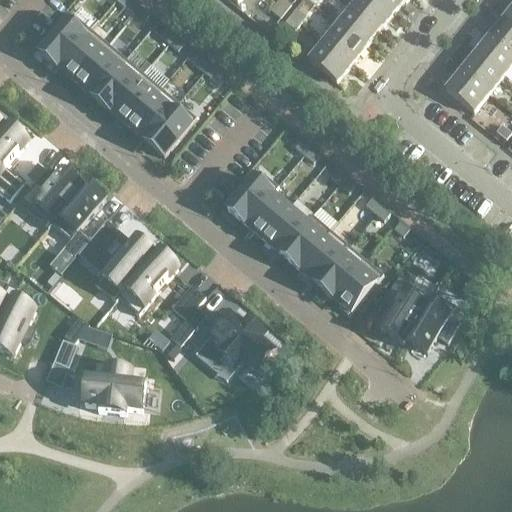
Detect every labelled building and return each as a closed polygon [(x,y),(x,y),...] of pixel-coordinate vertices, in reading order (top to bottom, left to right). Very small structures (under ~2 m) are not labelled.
[(396,15),(376,0),(361,0),(353,10),(381,33),(396,15)] [(407,0),(376,0),(396,15),(407,0)] [(287,16),(293,9),(282,1),(277,7),(287,16)] [(131,3),(125,11),(134,19),(140,11),(131,3)] [(287,16),(277,7),(271,15),(282,23),(287,16)] [(381,33),(353,10),(339,28),(367,51),(381,33)] [(140,11),(134,19),(143,26),(150,19),(140,11)] [(308,21),(297,13),(292,19),(302,28),(308,21)] [(73,19),(41,57),(59,73),(59,72),(91,34),(73,19)] [(302,28),(292,19),(286,26),(297,35),(302,28)] [(511,28),(505,23),(490,40),(511,58),(511,28)] [(367,51),(339,28),(324,46),(352,68),(367,51)] [(167,32),(160,40),(169,48),(176,40),(167,32)] [(91,34),(59,72),(77,87),(109,49),(91,34)] [(176,40),(169,48),(179,55),(185,48),(176,40)] [(511,70),(511,58),(490,40),(476,58),(504,81),(511,70)] [(352,68),(324,46),(309,64),(337,87),(352,68)] [(109,49),(77,87),(94,102),(126,64),(109,49)] [(504,81),(476,58),(461,76),(489,99),(504,81)] [(202,61),(195,69),(204,77),(211,69),(202,61)] [(94,102),(111,116),(112,116),(144,78),(126,64),(94,102)] [(211,69),(204,77),(214,84),(220,77),(211,69)] [(489,99),(461,76),(446,94),(474,117),(489,99)] [(144,78),(112,116),(129,131),(161,93),(144,78)] [(161,93),(129,131),(147,146),(146,146),(179,108),(161,93)] [(179,108),(146,146),(165,161),(197,123),(179,108)] [(508,144),(511,139),(511,124),(509,122),(497,136),(508,144)] [(29,148),(9,129),(6,133),(0,140),(0,198),(10,206),(26,187),(18,180),(16,181),(7,173),(29,148)] [(302,144),(295,152),(305,160),(311,152),(302,144)] [(311,152),(305,160),(314,167),(320,160),(311,152)] [(40,162),(24,181),(34,188),(49,170),(44,166),(40,162)] [(337,173),(331,181),(340,189),(346,181),(337,173)] [(37,186),(21,204),(31,212),(28,216),(48,234),(52,230),(82,191),(62,175),(46,194),(37,186)] [(260,176),(228,214),(246,229),(278,191),(260,176)] [(346,181),(340,189),(349,196),(355,189),(346,181)] [(82,191),(52,230),(71,246),(66,253),(75,261),(90,242),(81,234),(106,205),(85,187),(82,191)] [(278,191),(246,229),(263,243),(289,213),(273,199),(279,192),(278,191)] [(372,202),(366,210),(375,218),(381,210),(372,202)] [(381,210),(375,218),(384,225),(390,217),(381,210)] [(289,213),(263,243),(264,244),(281,258),(307,228),(290,213),(289,213)] [(107,225),(92,244),(101,252),(117,233),(107,225)] [(401,226),(394,234),(404,241),(410,233),(401,226)] [(281,258),(281,259),(298,273),(299,273),(325,242),(324,242),(307,228),(281,258)] [(325,242),(299,273),(316,288),(348,250),(347,249),(341,256),(325,242)] [(134,243),(95,289),(116,307),(120,303),(154,260),(134,243)] [(316,288),(333,303),(334,302),(334,303),(366,265),(366,264),(348,250),(316,288)] [(154,260),(120,303),(140,320),(178,274),(157,256),(154,260)] [(366,265),(334,303),(342,309),(339,311),(348,319),(350,316),(352,318),(384,280),(366,265)] [(390,320),(381,335),(404,349),(406,345),(430,302),(409,289),(411,287),(400,280),(384,306),(395,312),(390,320)] [(0,304),(0,332),(13,305),(18,295),(9,290),(2,305),(0,304)] [(192,290),(173,313),(187,325),(197,314),(207,302),(202,298),(192,290)] [(430,302),(406,345),(428,358),(437,342),(448,348),(460,328),(450,322),(456,312),(433,298),(430,302)] [(13,305),(0,332),(0,355),(14,362),(22,347),(29,350),(36,335),(29,331),(36,316),(13,305)] [(187,325),(172,344),(181,352),(206,322),(197,314),(187,325)] [(244,329),(231,318),(213,339),(227,351),(220,358),(238,373),(244,366),(259,378),(276,356),(262,345),(267,339),(248,325),(244,329)] [(80,323),(65,342),(75,349),(90,331),(80,323)] [(57,361),(54,367),(69,374),(79,351),(64,345),(59,355),(57,361)] [(89,382),(85,410),(99,412),(99,417),(128,421),(128,416),(143,417),(146,389),(132,387),(133,375),(104,372),(103,383),(89,382)]
